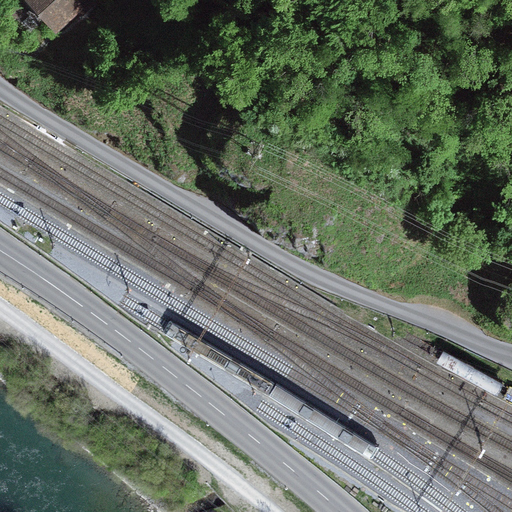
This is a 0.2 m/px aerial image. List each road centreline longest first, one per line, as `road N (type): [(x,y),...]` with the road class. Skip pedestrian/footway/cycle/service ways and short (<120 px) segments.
road 1 (residential): [(511,356),(308,274),(0,90)]
road 2 (primary): [(0,250),(136,346),(342,511)]
